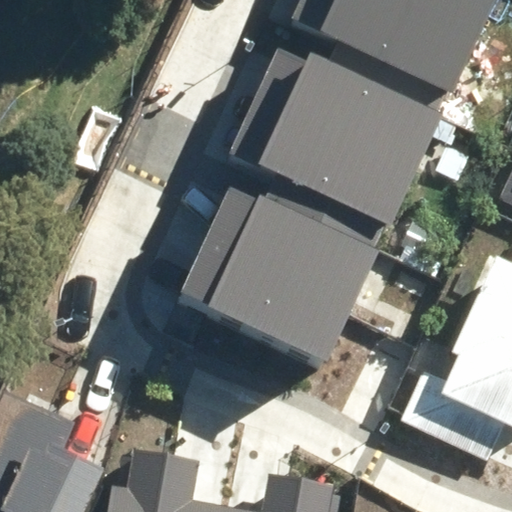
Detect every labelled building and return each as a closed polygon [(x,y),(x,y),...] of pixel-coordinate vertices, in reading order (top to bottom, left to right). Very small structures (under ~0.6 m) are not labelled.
[(298,0),(291,17),(338,40),(448,90),(453,92),(495,0),(298,0)] [(329,60),(282,39),(229,154),(276,176),(383,225),(391,227),(443,114),(438,111),(448,90),(338,40),(329,60)] [(511,168),(498,199),(511,205),(511,168)] [(265,198),(228,181),(176,293),(326,361),(377,251),(372,249),(383,225),(276,176),(265,198)] [(504,425),(511,428),(511,263),(497,257),(452,352),(459,355),(446,382),(422,370),(398,422),(486,463),(504,425)] [(0,394),(0,511),(85,511),(105,469),(63,450),(75,422),(3,389),(0,394)] [(222,511),(224,505),(193,500),(200,462),(134,450),(127,488),(112,486),(107,511),(222,511)] [(345,511),(348,496),(332,493),(334,484),(268,472),(261,511),(224,505),(222,511),(345,511)]
